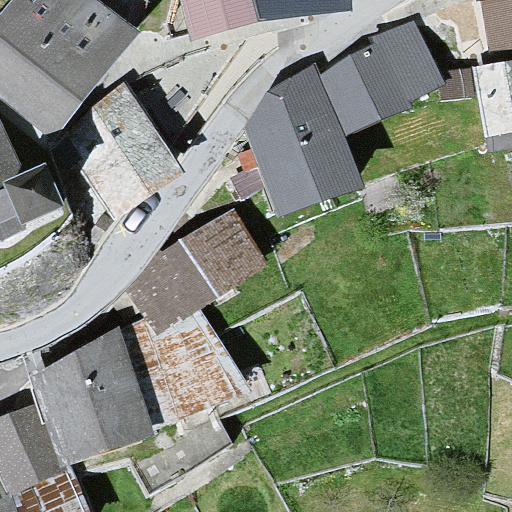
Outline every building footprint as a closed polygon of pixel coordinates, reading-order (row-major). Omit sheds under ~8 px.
[(14,17),(0,35),(0,107),(54,148),(62,136),(102,83),(135,40),(81,0),(48,0),(28,27),(14,17)] [(243,0),(165,0),(171,47),(248,37),(243,0)] [(511,0),(479,0),(476,55),(511,57),(511,0)] [(407,30),(307,80),(341,137),(438,92),(407,30)] [(511,63),(457,72),(469,148),(511,141),(511,63)] [(164,174),(102,83),(62,136),(100,213),(164,174)] [(362,198),(341,137),(253,166),(274,228),(362,198)] [(0,151),(0,238),(10,234),(18,253),(72,229),(47,174),(18,187),(0,151)] [(219,227),(135,286),(173,339),(256,279),(219,227)] [(166,340),(28,380),(38,419),(62,487),(196,445),(166,340)] [(62,487),(38,419),(0,432),(0,504),(1,508),(25,501),(62,487)] [(0,511),(28,511),(25,501),(1,508),(0,504),(0,511)]
